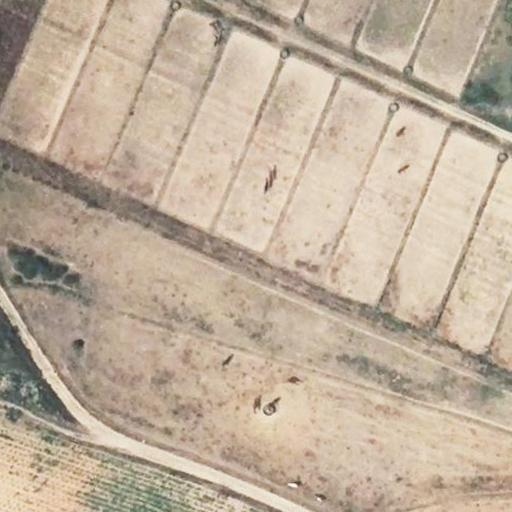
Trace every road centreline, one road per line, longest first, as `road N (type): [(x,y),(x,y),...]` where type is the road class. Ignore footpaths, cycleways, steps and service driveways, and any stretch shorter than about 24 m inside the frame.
road 1 (track): [(301,511),(127,444),(78,415),(0,296)]
road 2 (track): [(208,0),(511,136)]
